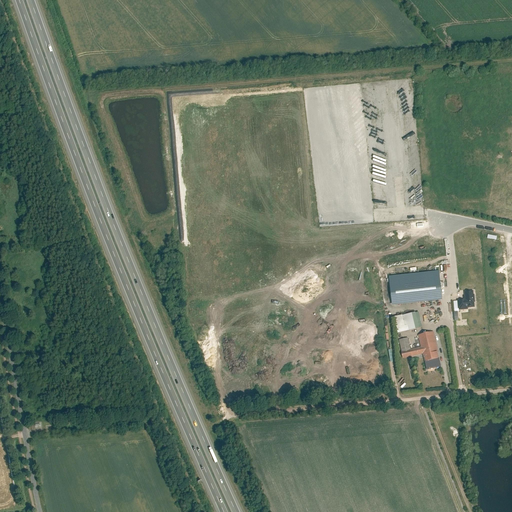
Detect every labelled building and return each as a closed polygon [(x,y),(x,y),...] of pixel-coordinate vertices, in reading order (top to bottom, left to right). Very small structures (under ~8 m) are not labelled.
[(400,80),(399,83),(397,82),(391,91),(395,93),(403,82),(400,80)] [(403,102),(407,105),(414,97),(410,94),(403,102)] [(441,271),(391,277),(394,305),(444,299),(441,271)] [(460,300),(461,310),(470,309),(470,307),(477,307),(476,290),(466,291),(466,295),(465,295),(465,299),(460,300)] [(421,312),(397,317),(401,332),(424,327),(421,312)] [(435,331),(420,335),(423,346),(424,354),(426,360),(441,357),(435,331)] [(401,340),(404,350),(412,349),(409,338),(401,340)] [(404,358),(424,354),(423,346),(412,349),(404,350),(402,351),(404,358)] [(441,357),(426,360),(428,370),(443,366),(441,357)]
